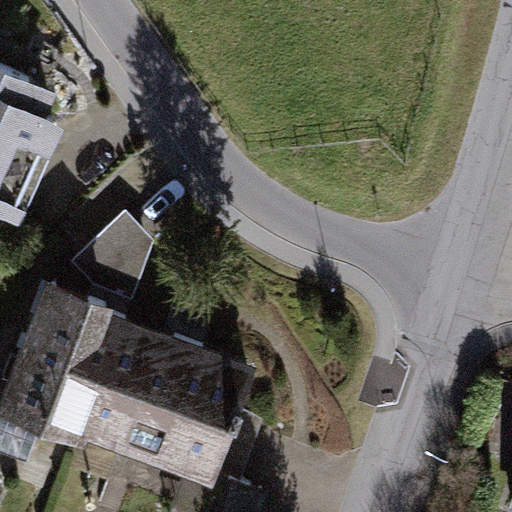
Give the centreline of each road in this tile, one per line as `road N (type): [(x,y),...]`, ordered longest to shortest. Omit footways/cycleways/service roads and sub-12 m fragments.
road 1 (residential): [(459,266),(341,243),(247,191),(91,0)]
road 2 (residential): [(371,511),(459,266)]
road 3 (residential): [(459,266),(511,103)]
